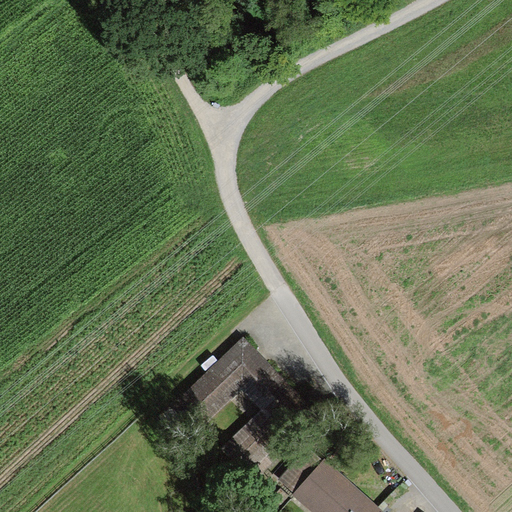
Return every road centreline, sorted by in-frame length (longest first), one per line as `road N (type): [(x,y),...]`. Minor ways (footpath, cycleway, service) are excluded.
road 1 (residential): [(452,511),(365,413),(268,265)]
road 2 (track): [(268,265),(235,208),(213,127),(169,28),(146,0)]
road 3 (track): [(430,0),(311,52),(213,127)]
